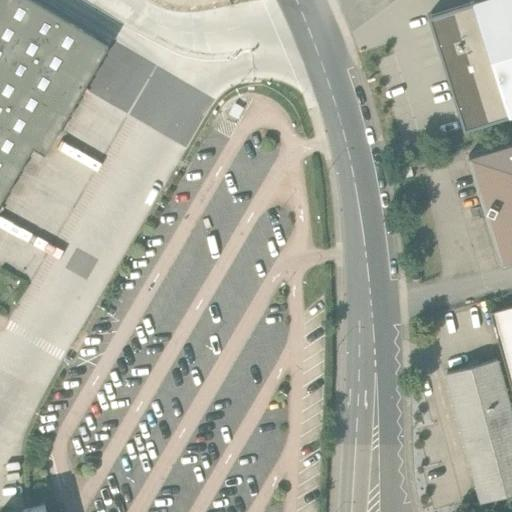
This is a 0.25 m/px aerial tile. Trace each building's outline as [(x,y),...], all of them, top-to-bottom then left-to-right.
[(0,0),(0,205),(33,148),(48,157),(114,43),(38,0),(0,0)] [(511,0),(474,0),(427,15),(463,129),(511,113),(511,0)] [(511,140),(469,154),(468,155),(468,157),(500,262),(501,264),(503,264),(511,261),(511,140)] [(511,405),(511,304),(489,311),(502,359),(496,360),(509,406),(511,405)] [(446,372),(480,500),(511,490),(511,418),(509,406),(496,360),(496,358),(446,372)]
